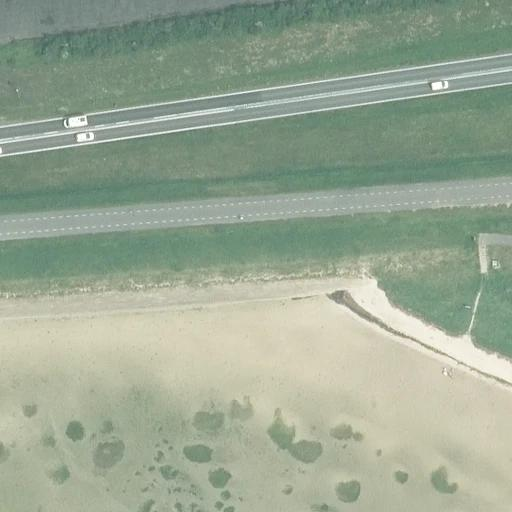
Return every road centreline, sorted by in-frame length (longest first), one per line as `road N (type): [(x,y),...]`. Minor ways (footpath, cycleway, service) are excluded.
road 1 (trunk): [(0,142),(511,69)]
road 2 (unclassified): [(0,230),(511,189)]
